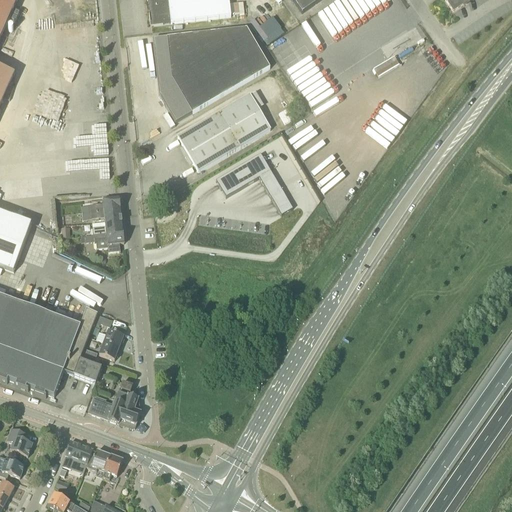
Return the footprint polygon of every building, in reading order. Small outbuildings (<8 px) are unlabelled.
[(0,0),(0,39),(16,5),(12,3),(13,0),(0,0)] [(147,0),(151,28),(231,18),(228,0),(147,0)] [(291,0),(302,15),(323,0),(291,0)] [(352,0),(352,18),(371,18),(370,0),(352,0)] [(389,0),(371,0),(371,10),(387,10),(387,1),(389,1),(389,0)] [(444,0),(453,13),(472,0),(444,0)] [(232,5),(232,16),(244,16),(244,4),(232,5)] [(257,30),(265,42),(282,30),(273,18),(257,30)] [(247,31),(177,39),(167,40),(172,82),(192,116),(270,70),(247,31)] [(51,87),(31,83),(27,101),(57,107),(59,98),(62,99),(65,84),(53,81),(51,87)] [(178,140),(198,175),(234,154),(271,132),(250,98),(221,115),(178,140)] [(106,123),(74,125),(75,147),(66,147),(67,181),(91,179),(92,193),(109,192),(106,123)] [(266,166),(261,156),(216,183),(222,194),(226,200),(259,181),(271,174),(266,166)] [(292,211),(271,174),(259,181),(281,218),(292,211)] [(120,212),(119,200),(103,202),(103,207),(82,209),(82,216),(120,212)] [(122,223),(120,212),(82,216),(83,223),(105,220),(105,225),(122,223)] [(0,269),(13,274),(31,227),(0,215),(0,269)] [(93,237),(123,234),(122,223),(105,225),(92,226),(93,237)] [(70,240),(69,230),(62,230),(62,240),(70,240)] [(93,237),(85,238),(86,245),(107,243),(108,255),(121,254),(120,246),(124,245),(123,234),(93,237)] [(84,351),(93,328),(97,317),(87,312),(80,329),(0,299),(0,382),(7,385),(8,382),(16,385),(15,388),(26,392),(27,389),(35,392),(34,395),(44,399),(45,396),(54,399),(63,374),(95,386),(101,371),(80,362),(82,358),(84,351)] [(112,323),(97,317),(93,328),(99,330),(100,326),(110,330),(112,323)] [(108,333),(106,338),(99,335),(96,342),(104,345),(119,351),(124,339),(108,333)] [(99,357),(114,363),(119,351),(104,345),(99,357)] [(97,356),(84,351),(82,358),(95,363),(97,356)] [(136,428),(140,417),(140,415),(139,402),(129,398),(133,388),(123,384),(115,404),(113,403),(111,407),(94,401),(88,416),(108,423),(116,426),(116,424),(119,425),(120,422),(136,428)] [(10,453),(28,460),(33,446),(22,442),(24,436),(11,431),(7,444),(13,446),(10,453)] [(93,452),(71,444),(65,459),(66,459),(62,469),(71,472),(74,462),(87,467),(93,452)] [(86,470),(104,477),(111,459),(97,454),(96,454),(93,452),(87,467),(86,470)] [(112,478),(117,479),(123,463),(111,459),(104,477),(102,481),(109,484),(112,478)] [(20,481),(24,469),(0,460),(0,478),(7,481),(9,477),(20,481)] [(0,496),(8,501),(14,490),(3,484),(0,489),(0,496)] [(0,496),(0,509),(3,511),(8,501),(0,496)] [(81,511),(54,497),(48,508),(54,511),(65,511),(66,511),(81,511)]
